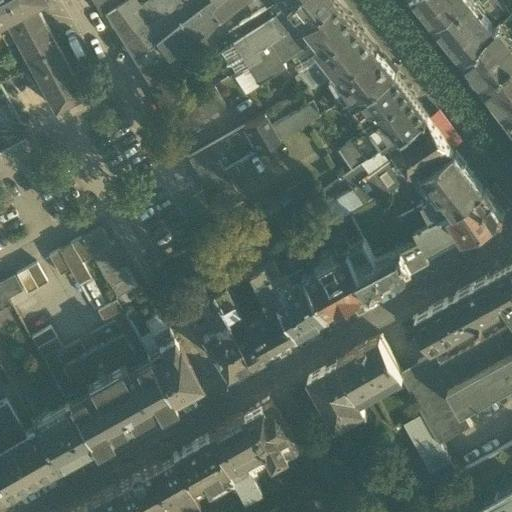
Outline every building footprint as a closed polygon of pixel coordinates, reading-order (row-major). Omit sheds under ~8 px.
[(17,40),(55,109),(84,93),(34,1),(35,0),(0,0),(0,31),(6,43),(15,39),(17,40)] [(92,0),(101,14),(106,10),(122,0),(92,0)] [(207,0),(143,0),(139,3),(137,0),(122,0),(106,10),(135,57),(155,41),(175,25),(207,1),(207,0)] [(261,0),(266,7),(276,0),(215,0),(218,3),(226,13),(241,0),(261,0)] [(233,40),(247,61),(259,54),(255,46),(297,18),(325,0),(276,0),(266,7),(254,15),(259,23),(245,33),(233,40)] [(321,48),(324,52),(339,71),(378,49),(338,0),(325,0),(297,18),(312,37),(320,47),(321,48)] [(418,0),(435,20),(459,0),(461,5),(466,0),(418,0)] [(464,56),(476,46),(475,45),(497,24),(498,24),(510,13),(505,8),(497,0),(483,0),(480,3),(476,0),(466,0),(461,5),(459,0),(435,20),(464,56)] [(220,16),(212,7),(207,1),(175,25),(188,41),(218,17),(220,16)] [(239,24),(245,33),(259,23),(254,15),(239,24)] [(141,71),(149,83),(167,71),(213,41),(229,31),(218,17),(188,41),(167,57),(166,55),(141,71)] [(305,41),(312,37),(297,18),(255,46),(259,54),(247,61),(258,79),(285,62),(281,56),(288,52),(305,41)] [(213,41),(219,49),(233,40),(245,33),(239,24),(229,31),(213,41)] [(464,56),(484,82),(511,60),(511,38),(498,24),(497,24),(475,45),(476,46),(464,56)] [(166,55),(167,57),(188,41),(175,25),(155,41),(166,55)] [(313,50),(317,50),(320,47),(312,37),(305,41),(312,50),(313,50)] [(219,49),(235,69),(247,61),(233,40),(219,49)] [(134,59),(141,71),(166,55),(155,41),(135,57),(135,58),(134,59)] [(294,62),(312,50),(305,41),(288,52),(294,62)] [(298,73),(324,52),(321,48),(294,69),(298,73)] [(345,100),(351,96),(396,71),(378,49),(339,71),(331,76),(345,100)] [(324,52),(298,73),(298,74),(309,88),(331,76),(339,71),(324,52)] [(511,60),(484,82),(506,111),(511,105),(511,60)] [(247,61),(235,69),(232,71),(244,89),(258,79),(247,61)] [(147,85),(163,113),(184,100),(167,71),(149,83),(147,85)] [(339,148),(353,168),(389,140),(428,114),(396,71),(351,96),(372,125),(339,148)] [(212,83),(184,100),(163,113),(162,114),(174,135),(225,104),(212,83)] [(313,101),(271,126),(278,138),(320,114),(313,101)] [(351,210),(352,211),(390,190),(415,175),(418,173),(454,149),(428,114),(389,140),(353,168),(344,174),(354,188),(322,206),(324,208),(255,250),(253,248),(244,253),(251,266),(261,261),(272,254),(351,210)] [(260,148),(278,138),(271,126),(264,114),(245,125),(259,149),(260,148)] [(188,158),(202,182),(224,170),(225,169),(211,145),(188,158)] [(414,208),(423,225),(458,206),(486,186),(474,171),(456,148),(454,149),(418,173),(422,179),(416,183),(428,200),(415,207),(414,208)] [(224,170),(228,177),(239,171),(234,164),(225,169),(224,170)] [(228,177),(224,170),(202,182),(215,204),(237,191),(228,177)] [(501,207),(486,186),(458,206),(423,225),(415,229),(418,235),(419,238),(429,256),(499,216),(501,207)] [(249,212),(242,201),(221,214),(227,225),(249,212)] [(415,229),(423,225),(414,208),(399,216),(408,233),(415,229)] [(89,249),(92,254),(111,243),(108,238),(101,226),(82,237),(89,249)] [(83,261),(92,256),(81,237),(72,241),(83,261)] [(402,247),(412,266),(429,256),(419,238),(402,247)] [(350,247),(361,269),(376,261),(364,239),(350,247)] [(92,254),(98,264),(119,252),(113,241),(111,243),(92,254)] [(71,242),(59,249),(70,269),(78,284),(91,277),(71,242)] [(316,254),(321,263),(338,253),(334,245),(316,254)] [(330,312),(371,289),(360,269),(361,269),(350,247),(338,253),(321,263),(306,271),(330,312)] [(402,247),(376,261),(361,269),(360,269),(371,289),(412,266),(402,247)] [(60,274),(70,269),(59,249),(49,255),(60,274)] [(125,263),(119,252),(98,264),(104,275),(125,263)] [(226,264),(233,276),(236,274),(248,268),(251,266),(244,253),(226,264)] [(282,272),(272,254),(261,261),(271,279),(282,272)] [(511,260),(488,274),(509,303),(511,307),(511,260)] [(275,343),(299,329),(271,279),(261,261),(251,266),(248,268),(262,294),(260,295),(263,300),(265,300),(268,298),(271,302),(266,305),(256,310),(275,343)] [(37,262),(26,268),(37,287),(47,281),(37,262)] [(105,276),(110,286),(132,274),(126,264),(105,276)] [(27,293),(37,287),(26,268),(16,273),(27,293)] [(282,272),(271,279),(299,329),(330,312),(306,271),(294,278),(291,274),(288,273),(286,274),(285,273),(282,272)] [(0,281),(0,301),(4,307),(11,303),(8,298),(23,289),(13,274),(0,281)] [(137,284),(132,274),(110,286),(116,296),(137,284)] [(471,324),(509,303),(488,274),(416,315),(433,345),(471,324)] [(212,288),(250,357),(275,343),(256,310),(245,317),(224,281),(212,288)] [(202,332),(226,371),(250,357),(212,288),(198,295),(214,325),(202,332)] [(122,308),(116,299),(97,310),(103,319),(122,308)] [(144,319),(150,330),(153,336),(169,327),(158,312),(144,319)] [(453,382),(511,348),(511,322),(441,361),(453,382)] [(37,346),(56,335),(50,326),(31,337),(37,346)] [(160,347),(148,354),(153,361),(175,400),(201,385),(169,327),(153,336),(160,347)] [(160,347),(153,336),(150,330),(139,336),(148,354),(160,347)] [(122,333),(62,367),(75,389),(86,383),(93,395),(72,407),(93,446),(175,400),(153,361),(131,373),(124,362),(135,355),(122,333)] [(43,357),(62,345),(56,335),(37,346),(43,357)] [(380,336),(338,359),(358,396),(400,372),(380,336)] [(449,384),(462,408),(511,380),(511,348),(453,382),(450,384),(449,383),(449,384)] [(423,413),(440,443),(472,425),(462,408),(449,384),(449,383),(450,384),(453,382),(441,361),(440,362),(434,351),(400,371),(400,372),(423,413)] [(365,408),(358,396),(338,359),(308,376),(335,424),(336,425),(337,424),(365,408)] [(268,460),(270,462),(297,446),(270,398),(251,409),(242,414),(268,460)] [(0,402),(0,498),(7,495),(58,466),(36,427),(25,432),(6,399),(0,402)] [(43,422),(36,427),(58,466),(93,446),(72,407),(68,401),(40,417),(43,422)] [(440,443),(423,413),(405,424),(431,471),(450,460),(440,443)] [(255,467),(268,460),(242,414),(208,433),(227,466),(237,461),(243,457),(247,464),(251,472),(256,469),(255,467)] [(325,429),(337,451),(348,444),(337,424),(336,425),(335,424),(325,429)] [(173,453),(193,488),(200,484),(204,481),(214,475),(228,468),(227,466),(208,433),(173,453)] [(173,453),(116,485),(130,511),(177,511),(199,500),(193,488),(173,453)] [(239,465),(237,461),(227,466),(228,468),(231,474),(244,497),(260,488),(251,472),(247,464),(243,463),(239,465)] [(228,468),(214,475),(218,482),(231,474),(228,468)] [(214,475),(204,481),(207,488),(218,482),(214,475)] [(511,511),(511,484),(463,511),(511,511)] [(130,511),(116,485),(86,502),(91,511),(130,511)] [(68,511),(91,511),(86,502),(68,511)]
